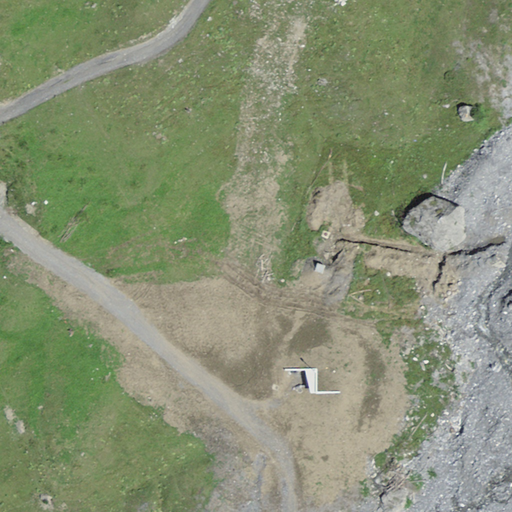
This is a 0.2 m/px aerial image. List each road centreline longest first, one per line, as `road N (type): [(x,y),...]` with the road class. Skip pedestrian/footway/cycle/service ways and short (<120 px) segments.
road 1 (track): [(0,215),(219,400),(254,419)]
road 2 (track): [(200,0),(161,42),(0,113)]
